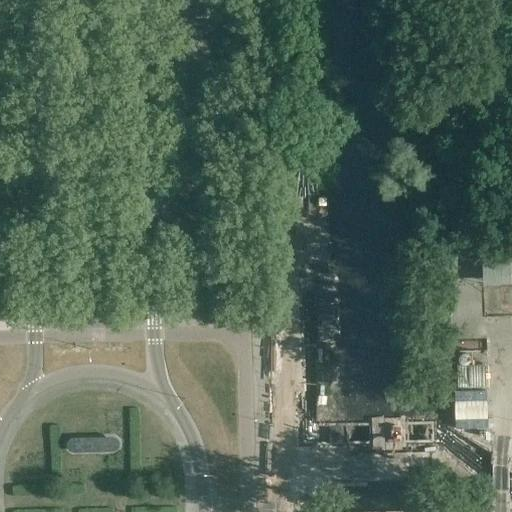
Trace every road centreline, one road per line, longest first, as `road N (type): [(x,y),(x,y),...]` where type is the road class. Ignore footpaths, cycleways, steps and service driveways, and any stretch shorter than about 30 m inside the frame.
road 1 (tertiary): [(163,394),(153,337),(149,0)]
road 2 (tertiary): [(36,0),(36,390)]
road 3 (tertiary): [(163,394),(98,373),(36,390)]
